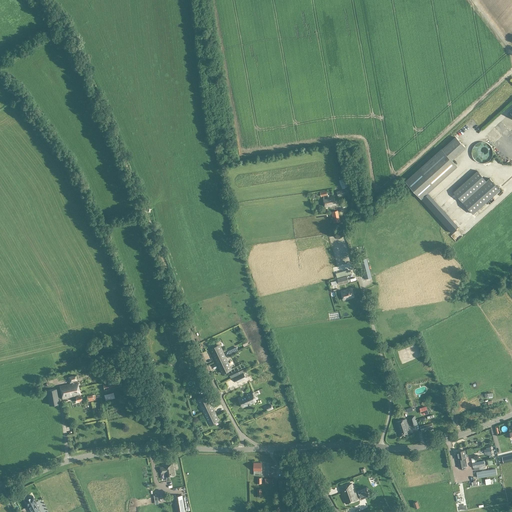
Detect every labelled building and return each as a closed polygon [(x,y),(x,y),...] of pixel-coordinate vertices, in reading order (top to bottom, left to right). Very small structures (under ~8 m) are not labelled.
[(487,136),(493,142),(497,139),(491,133),(487,136)] [(451,161),(465,148),(455,137),(406,182),(421,199),(457,166),(451,161)] [(346,178),(339,180),(342,189),(349,186),(346,178)] [(490,178),(463,202),(473,214),(500,190),(490,178)] [(350,188),(337,192),(338,197),(341,196),(341,197),(347,195),(347,194),(349,194),(351,199),(353,198),(350,188)] [(324,199),(323,199),(325,207),(336,205),(334,196),(328,198),(327,195),(328,195),(327,191),(320,192),(321,196),(323,196),(324,199)] [(438,203),(431,210),(451,232),(453,230),(456,233),(461,229),(438,203)] [(366,258),(360,260),(365,279),(372,278),(366,258)] [(339,285),(342,284),(349,282),(347,276),(337,279),(339,285)] [(343,300),(354,297),(351,288),(341,291),(343,300)] [(225,357),(219,345),(211,349),(217,361),(225,357)] [(231,369),(225,357),(217,361),(222,373),(231,369)] [(246,378),(244,374),(235,378),(238,382),(246,378)] [(61,393),(79,389),(76,376),(68,377),(70,384),(73,383),(60,387),(61,393)] [(104,390),(107,389),(119,386),(118,381),(103,385),(104,387),(104,390)] [(59,405),(56,386),(47,387),(49,406),(59,405)] [(80,394),(79,389),(61,393),(63,399),(76,395),(77,397),(76,398),(77,402),(82,400),(81,396),(80,396),(80,394)] [(256,401),(252,392),(246,394),(247,396),(244,398),(244,397),(239,399),(243,407),(247,405),(247,403),(249,402),(250,404),(256,401)] [(213,408),(207,396),(198,400),(204,412),(213,408)] [(219,420),(213,408),(204,412),(210,424),(219,420)] [(418,425),(415,416),(408,418),(411,427),(418,425)] [(400,435),(410,432),(406,419),(396,422),(400,435)] [(433,428),(431,423),(420,426),(421,431),(433,428)] [(465,454),(465,450),(457,452),(458,455),(456,455),(457,459),(458,459),(460,468),(462,467),(462,468),(463,468),(463,467),(464,467),(464,466),(467,466),(466,457),(467,456),(467,454),(465,454)] [(486,468),(485,466),(484,460),(472,463),(473,468),(474,468),(474,470),(479,470),(486,468)] [(166,479),(170,478),(169,477),(175,476),(173,464),(164,466),(164,467),(160,467),(161,474),(165,473),(166,477),(166,479)] [(477,478),(497,474),(496,469),(477,472),(477,478)] [(283,511),(289,510),(285,480),(278,481),(279,490),(280,490),(283,511)] [(346,504),(358,500),(352,484),(340,488),(346,504)] [(369,497),(366,488),(358,491),(361,499),(369,497)] [(185,511),(182,495),(174,497),(176,511),(185,511)] [(32,496),(24,500),(27,507),(30,511),(34,511),(39,510),(35,503),(36,502),(32,496)]
